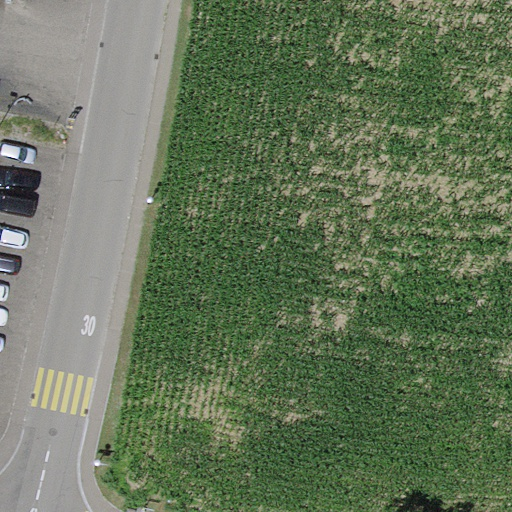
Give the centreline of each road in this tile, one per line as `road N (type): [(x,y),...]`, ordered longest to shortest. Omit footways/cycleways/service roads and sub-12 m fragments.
road 1 (residential): [(133,0),(34,511)]
road 2 (unknown): [(130,23),(0,48)]
